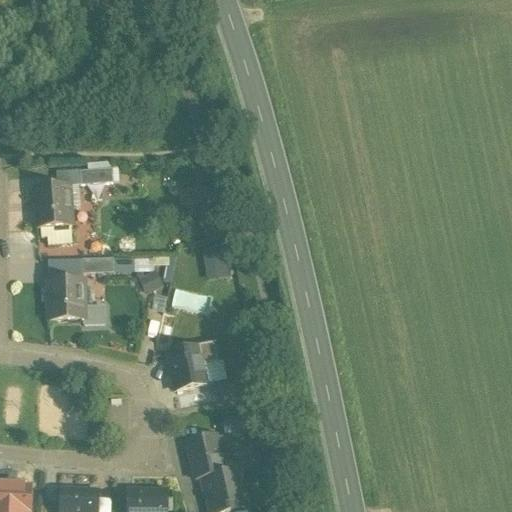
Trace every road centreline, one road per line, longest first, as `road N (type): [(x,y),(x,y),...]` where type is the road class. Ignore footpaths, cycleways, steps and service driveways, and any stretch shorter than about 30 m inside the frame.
road 1 (tertiary): [(224,0),(294,250),(351,511)]
road 2 (residential): [(0,461),(168,470),(150,378),(5,352)]
road 3 (residential): [(5,352),(0,214)]
